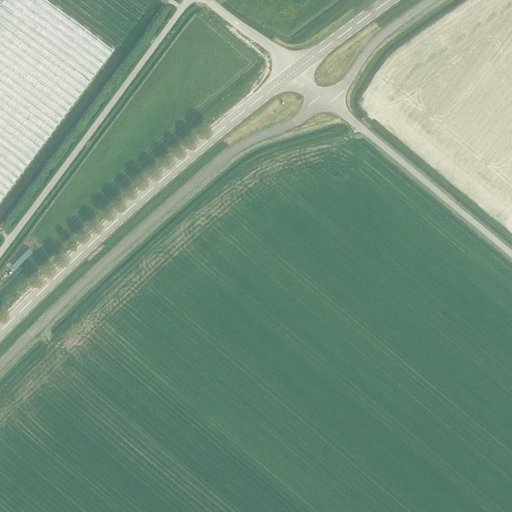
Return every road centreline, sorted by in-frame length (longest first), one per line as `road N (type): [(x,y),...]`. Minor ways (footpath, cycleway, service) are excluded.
road 1 (unclassified): [(0,367),(216,163),(328,102)]
road 2 (tertiary): [(0,332),(201,144),(293,70)]
road 3 (unclassified): [(0,250),(187,0)]
road 4 (unclassified): [(511,255),(328,102)]
road 5 (unclassified): [(328,102),(385,32),(431,0)]
